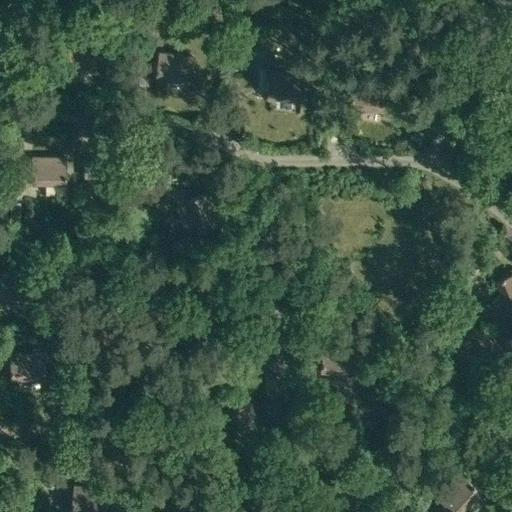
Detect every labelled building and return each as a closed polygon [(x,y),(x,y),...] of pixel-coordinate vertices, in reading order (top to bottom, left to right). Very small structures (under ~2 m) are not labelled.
[(222,23),(220,8),(202,12),(205,26),(222,23)] [(61,18),(60,29),(77,31),(78,20),(61,18)] [(244,38),(247,24),(239,22),(235,36),(244,38)] [(355,31),(344,30),(343,37),(354,38),(355,31)] [(60,68),(94,71),(97,44),(63,40),(60,68)] [(248,46),(234,55),(244,70),(258,61),(248,46)] [(154,79),(188,83),(192,56),(158,52),(154,79)] [(266,98),(300,102),(303,74),(269,71),(266,98)] [(348,106),(382,111),(386,84),(352,79),(348,106)] [(511,150),(499,164),(511,178),(511,150)] [(31,184),(66,185),(66,157),(31,157),(31,184)] [(186,198),(197,231),(223,223),(213,190),(186,198)] [(20,216),(20,202),(10,202),(10,216),(11,216),(11,222),(19,222),(19,216),(20,216)] [(479,262),(475,265),(480,272),(493,261),(486,253),(478,260),(479,262)] [(0,298),(29,299),(31,272),(0,270),(0,298)] [(511,272),(494,281),(508,312),(511,310),(511,272)] [(189,286),(200,319),(226,310),(216,277),(189,286)] [(244,324),(241,316),(227,321),(229,329),(244,324)] [(320,372),(354,375),(357,348),(322,344),(320,372)] [(221,350),(208,354),(211,363),(224,359),(221,350)] [(9,352),(10,380),(45,378),(44,351),(9,352)] [(220,399),(233,431),(258,421),(245,389),(220,399)] [(63,468),(75,469),(76,459),(64,458),(63,468)] [(436,498),(452,511),(460,511),(480,490),(459,472),(436,498)] [(317,505),(352,508),(354,480),(320,477),(317,505)] [(69,511),(72,511),(104,511),(107,489),(73,484),(69,511)] [(211,511),(213,500),(181,497),(179,511),(211,511)] [(387,511),(397,511),(398,502),(389,501),(387,511)]
